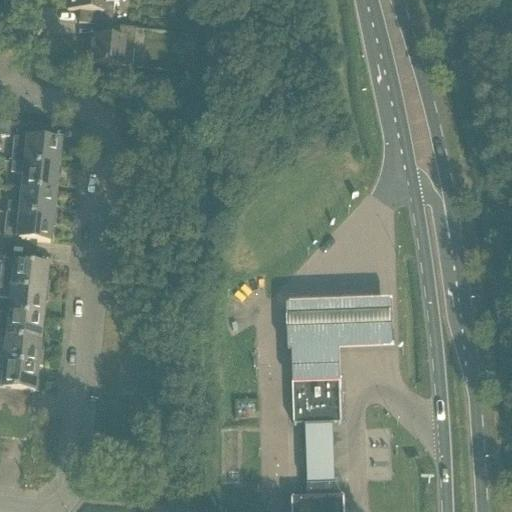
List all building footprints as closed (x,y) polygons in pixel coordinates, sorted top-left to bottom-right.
[(67,0),(66,12),(79,13),(78,26),(102,28),(111,29),(112,24),(113,7),(118,8),(118,0),(67,0)] [(88,38),(85,64),(131,69),(133,49),(135,32),(135,31),(122,30),(111,29),(102,28),(101,40),(88,38)] [(186,40),(185,52),(196,52),(197,40),(186,40)] [(0,138),(9,139),(11,124),(0,123),(0,138)] [(57,170),(60,144),(14,139),(11,165),(57,170)] [(55,194),(57,170),(11,165),(10,175),(24,177),(22,191),(55,194)] [(52,219),(55,194),(22,191),(20,206),(7,204),(6,215),(52,219)] [(4,239),(3,240),(36,243),(49,245),(52,219),(6,215),(4,239)] [(0,278),(0,289),(44,294),(47,269),(34,267),(14,265),(13,280),(0,278)] [(42,319),(44,294),(0,289),(0,300),(11,302),(9,316),(42,319)] [(336,295),(336,302),(361,301),(361,294),(336,295)] [(290,314),(294,380),(294,382),(316,381),(332,380),(336,380),(336,379),(335,360),(395,358),(393,308),(290,314)] [(9,316),(0,315),(0,339),(39,344),(42,319),(9,316)] [(0,339),(0,365),(37,369),(42,369),(43,354),(38,353),(39,344),(0,339)] [(0,365),(0,390),(1,391),(5,391),(30,394),(34,394),(35,383),(37,369),(0,365)] [(339,382),(339,381),(338,380),(337,379),(336,379),(336,380),(332,380),(316,381),(294,382),(294,380),(293,380),(292,381),(291,381),(291,382),(291,383),(292,383),(294,425),(292,425),(292,426),(293,427),(293,428),(294,428),(295,428),(295,427),(304,426),(333,425),(337,425),(337,427),(338,426),(339,426),(340,425),(340,424),(339,424),(338,403),(337,382),(339,382)] [(28,406),(30,394),(5,391),(4,403),(28,406)] [(27,418),(28,406),(4,403),(3,416),(15,417),(27,418)] [(13,441),(15,417),(3,416),(2,428),(1,440),(13,441)] [(25,442),(27,418),(15,417),(13,441),(25,442)] [(304,426),(306,486),(334,485),(333,425),(304,426)] [(334,499),(334,485),(306,486),(306,500),(293,501),(293,499),(292,500),(291,500),(290,501),(290,502),(290,503),(291,503),(291,511),(341,511),(342,511),(341,501),(343,501),(343,500),(342,499),(342,498),(341,498),(340,498),(340,499),(334,499)]
